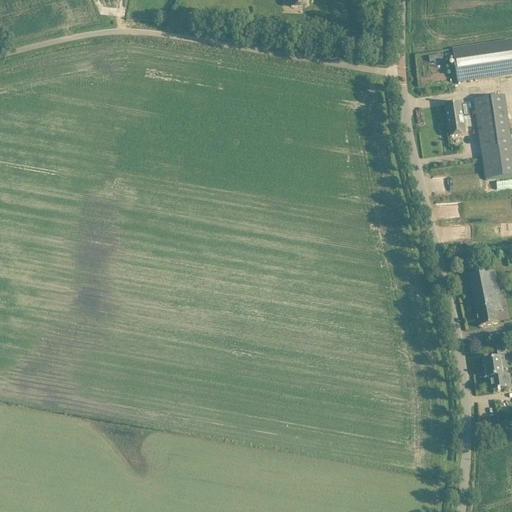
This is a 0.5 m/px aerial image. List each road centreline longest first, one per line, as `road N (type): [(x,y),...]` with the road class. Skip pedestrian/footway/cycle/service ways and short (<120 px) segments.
road 1 (unclassified): [(463,511),(460,353),(400,72)]
road 2 (unclassified): [(0,56),(123,28),(400,72)]
